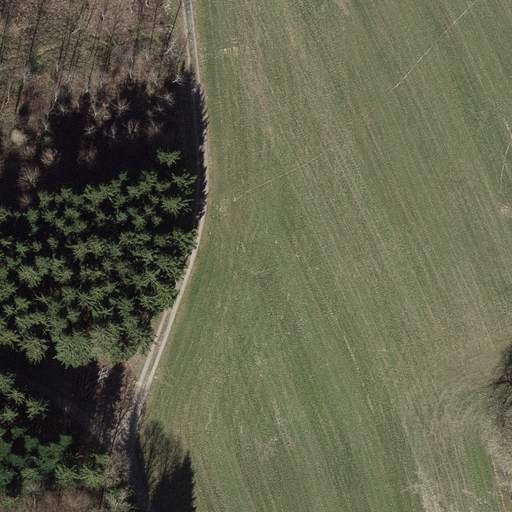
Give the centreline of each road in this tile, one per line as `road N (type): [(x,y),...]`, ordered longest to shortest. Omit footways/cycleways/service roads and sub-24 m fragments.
road 1 (track): [(186,0),(205,163),(200,231),(125,453)]
road 2 (track): [(144,511),(125,453),(0,373)]
